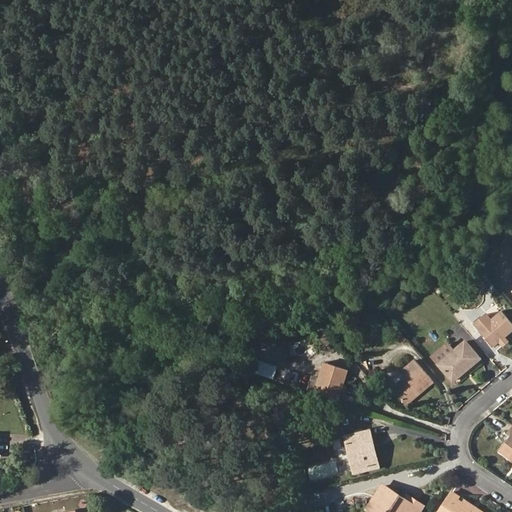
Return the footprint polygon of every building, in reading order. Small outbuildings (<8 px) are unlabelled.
[(474,325),(493,347),(511,330),(511,321),(502,310),(490,321),(485,325),(480,320),(474,325)] [(490,321),(486,315),(480,320),(485,325),(490,321)] [(401,345),(407,340),(401,333),(395,337),(401,345)] [(465,369),(467,370),(480,359),(466,342),(454,352),(440,364),(454,381),(464,372),(462,371),(465,369)] [(433,356),(440,364),(454,352),(448,344),(433,356)] [(254,359),(252,372),(273,374),(274,361),(254,359)] [(421,395),(419,392),(433,381),(417,362),(403,374),(408,381),(395,392),(407,406),(421,395)] [(342,394),(344,389),(349,373),(326,367),(321,383),(317,396),(339,403),(342,394)] [(389,384),(395,392),(408,381),(403,374),(402,373),(389,384)] [(312,395),(317,396),(321,383),(316,381),(312,395)] [(421,395),(435,383),(433,381),(419,392),(421,395)] [(511,432),(511,434),(511,435),(511,438),(502,453),(511,461),(511,432)] [(355,474),(376,469),(371,446),(374,445),(371,433),(346,439),(355,474)] [(376,469),(379,468),(374,445),(371,446),(376,469)] [(369,509),(373,511),(413,511),(418,505),(408,498),(405,503),(383,489),(369,509)] [(478,511),(477,511),(473,511),(475,509),(467,504),(465,507),(459,503),(461,501),(454,496),(443,511),(478,511)]
